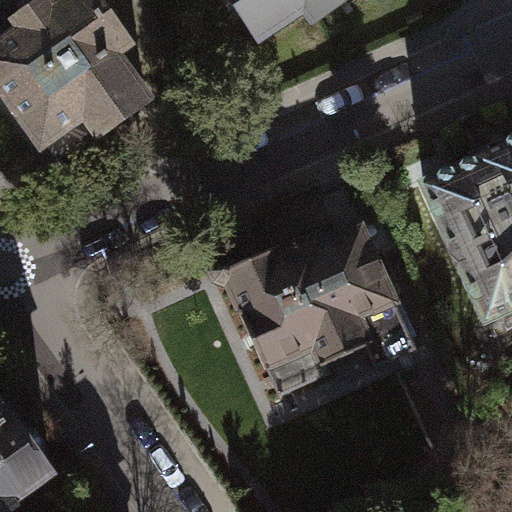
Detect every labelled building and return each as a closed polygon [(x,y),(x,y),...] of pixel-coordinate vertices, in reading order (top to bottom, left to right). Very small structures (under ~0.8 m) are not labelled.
[(22,0),(0,0),(0,83),(49,149),(92,117),(94,115),(108,134),(159,96),(129,55),(144,44),(111,0),(38,0),(28,8),(22,0)] [(229,0),(259,46),(310,13),(319,26),(359,0),(382,0),(383,0),(229,0)] [(511,139),(419,183),(487,327),(511,327),(511,139)] [(218,261),(212,268),(214,277),(221,283),(228,284),(279,395),(329,372),(325,363),(365,346),(375,367),(415,349),(360,229),(322,246),(314,229),(233,265),(227,261),(218,261)] [(0,394),(0,511),(7,511),(63,472),(45,450),(47,432),(40,422),(26,421),(15,405),(10,409),(0,394)] [(511,511),(511,503),(499,511),(511,511)]
